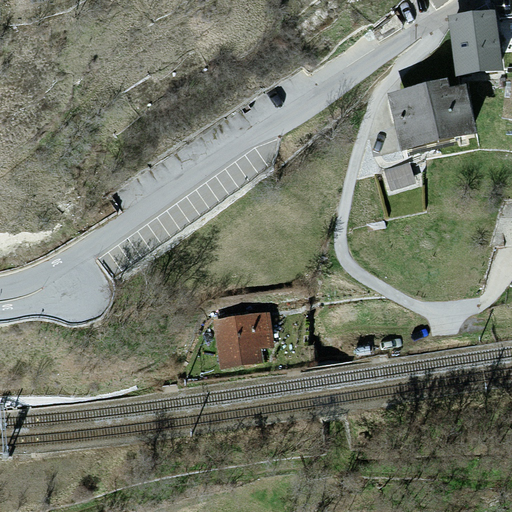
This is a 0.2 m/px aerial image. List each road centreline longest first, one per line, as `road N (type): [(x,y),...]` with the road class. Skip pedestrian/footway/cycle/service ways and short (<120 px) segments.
road 1 (unclassified): [(68,263),(354,71),(483,0)]
road 2 (residential): [(68,263),(82,291),(69,309),(0,321)]
